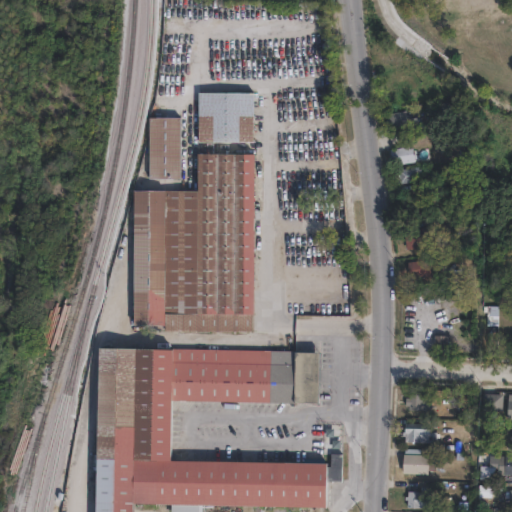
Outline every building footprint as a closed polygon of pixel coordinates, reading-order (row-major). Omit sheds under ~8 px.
[(253,97),(253,143),(198,142),(198,140),(191,140),(191,128),(198,129),(198,96),(253,97)] [(400,111),(401,119),(411,117),(412,125),(381,132),(378,118),(383,117),(383,114),(400,111)] [(179,180),(148,180),(149,118),(163,118),(179,118),(179,160),(179,180)] [(409,162),(386,166),(383,150),(406,146),(409,162)] [(253,235),(252,333),(163,332),(163,327),(132,326),(133,192),(196,192),(196,160),(196,154),(253,154),(253,235)] [(410,182),(390,186),(387,172),(392,171),(412,167),(413,175),(409,176),(410,182)] [(430,247),(401,250),(398,230),(428,227),(430,247)] [(434,276),(403,280),(401,263),(432,260),(434,276)] [(446,336),(435,336),(435,348),(446,348),(446,336)] [(319,355),(318,401),(172,398),(170,459),(326,463),(325,506),(133,501),(132,511),(95,511),(99,349),(319,355)] [(493,390),(493,392),(499,391),(499,405),(492,405),(492,413),(482,413),(482,409),(480,409),(480,390),(493,390)] [(427,394),(426,410),(408,409),(408,406),(405,405),(406,397),(409,397),(409,393),(427,394)] [(344,423),(342,480),(329,480),(330,454),(324,454),(325,423),(344,423)] [(437,432),(436,442),(404,440),(405,423),(429,424),(429,432),(437,432)] [(436,451),(435,470),(428,470),(428,474),(402,472),(403,454),(404,454),(404,448),(429,449),(429,451),(436,451)] [(511,455),(499,456),(499,475),(511,475),(511,455)] [(494,466),(494,480),(480,479),(480,465),(494,466)] [(431,487),(430,508),(407,506),(408,490),(421,491),(421,487),(431,487)]
